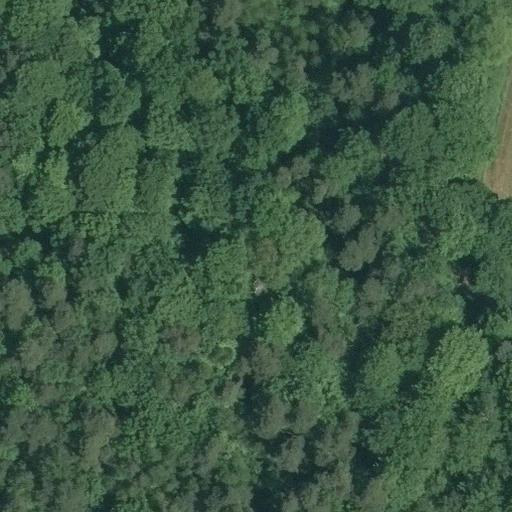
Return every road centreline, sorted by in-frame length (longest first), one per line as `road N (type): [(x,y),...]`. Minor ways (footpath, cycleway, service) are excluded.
road 1 (track): [(180,0),(367,187),(420,225)]
road 2 (track): [(456,0),(420,225)]
road 3 (track): [(420,225),(511,330)]
